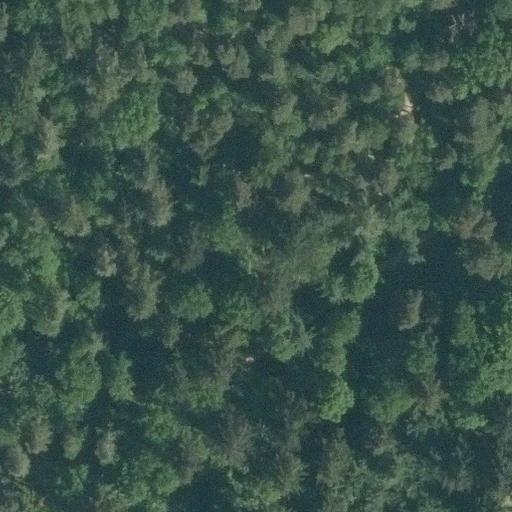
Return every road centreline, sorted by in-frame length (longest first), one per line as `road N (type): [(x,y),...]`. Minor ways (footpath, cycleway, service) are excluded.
road 1 (track): [(65,491),(180,390),(425,236),(511,165)]
road 2 (track): [(425,236),(392,67),(349,0)]
road 3 (track): [(146,420),(0,272)]
road 4 (track): [(174,396),(299,511)]
